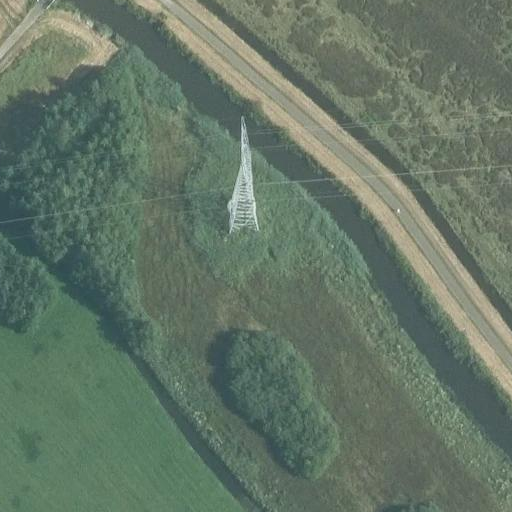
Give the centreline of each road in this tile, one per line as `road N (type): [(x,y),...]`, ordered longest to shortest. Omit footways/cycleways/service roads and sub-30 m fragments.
road 1 (track): [(511,501),(396,360),(313,235),(269,191),(85,46),(62,35),(16,34)]
road 2 (unknown): [(177,0),(376,171),(511,351)]
